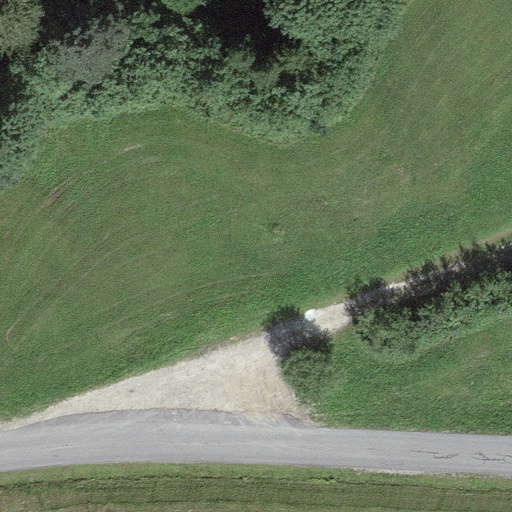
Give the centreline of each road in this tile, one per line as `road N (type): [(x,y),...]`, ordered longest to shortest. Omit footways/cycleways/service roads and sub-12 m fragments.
road 1 (unclassified): [(511,458),(189,440),(38,440),(0,448)]
road 2 (track): [(189,440),(208,387),(259,351),(511,248)]
